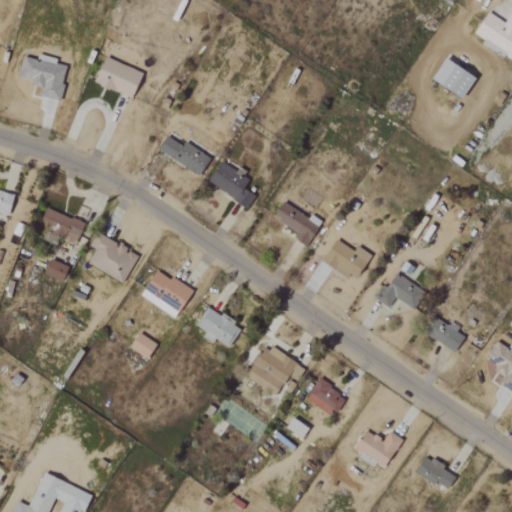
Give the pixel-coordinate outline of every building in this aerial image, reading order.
[(511,15),(508,13),(501,23),(484,12),(470,32),(511,61),(511,15)] [(69,64),(39,57),(38,60),(24,57),(19,77),(34,81),(32,86),(42,88),(40,96),(60,101),(69,64)] [(145,75),(108,57),(96,83),(133,100),(145,75)] [(458,100),(471,78),(438,59),(425,81),(458,100)] [(212,159),(186,143),(183,147),(168,137),(160,150),(200,177),(212,159)] [(210,187),(251,205),(255,195),(246,191),(250,181),(244,179),(246,173),(220,162),(210,187)] [(269,220),(294,231),(290,240),(305,247),(316,221),(276,204),(269,220)] [(88,263),(123,284),(139,257),(98,232),(89,246),(96,250),(88,263)] [(353,246),(349,251),(332,239),(318,260),(350,282),(367,256),(353,246)] [(47,277),(65,282),(69,266),(51,261),(47,277)] [(174,320),(195,294),(173,277),(170,281),(159,272),(141,295),(174,320)] [(373,301),(386,308),(391,299),(410,310),(421,291),(388,273),(373,301)] [(207,332),(204,338),(214,344),(217,340),(229,347),(241,326),(208,307),(197,326),(207,332)] [(446,322),(441,329),(431,322),(426,329),(431,332),(427,338),(450,353),(460,337),(453,332),(455,328),(446,322)] [(131,350),(149,360),(158,345),(140,334),(131,350)] [(511,394),(511,347),(507,344),(504,349),(494,342),(481,362),(496,372),(490,381),(511,395),(511,394)] [(273,396),(278,388),(287,393),(301,370),(260,344),(241,376),(273,396)] [(331,417),(343,397),(314,380),(302,400),(331,417)] [(281,429),(297,439),(304,429),(288,418),(281,429)] [(398,440),(385,432),(379,441),(362,430),(350,448),(380,469),(398,440)] [(411,473),(444,492),(453,476),(420,456),(411,473)] [(86,511),(94,495),(44,473),(29,507),(18,501),(12,511),(49,511),(55,500),(63,503),(59,511),(80,511),(81,511),(86,511)]
